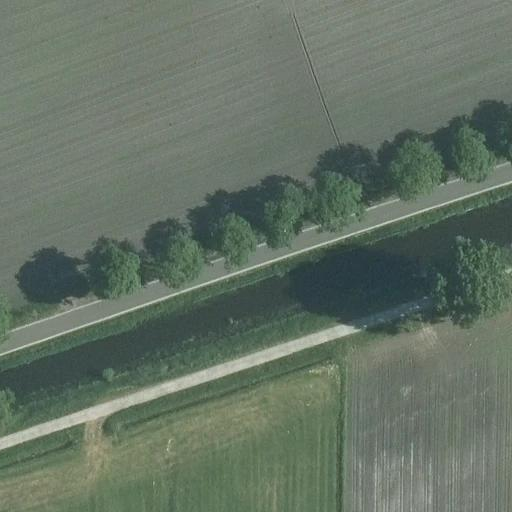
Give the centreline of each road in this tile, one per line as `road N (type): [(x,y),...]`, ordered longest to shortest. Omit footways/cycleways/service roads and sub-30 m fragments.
road 1 (unclassified): [(0,345),(511,172)]
road 2 (unclassified): [(0,442),(511,270)]
